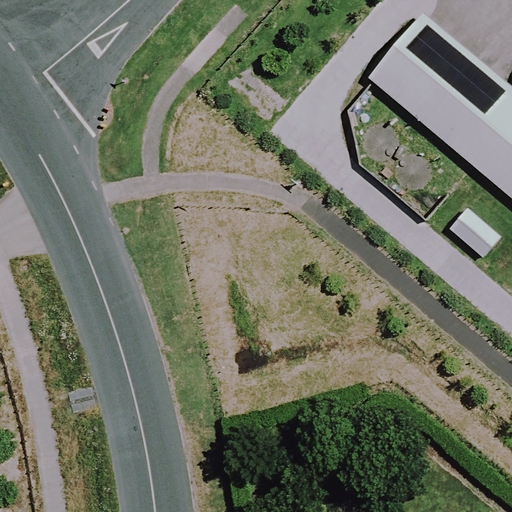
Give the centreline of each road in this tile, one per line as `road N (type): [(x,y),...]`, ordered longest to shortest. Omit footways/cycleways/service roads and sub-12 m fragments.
road 1 (tertiary): [(3,91),(64,202),(102,298),(156,511)]
road 2 (residential): [(3,91),(47,67),(127,0)]
